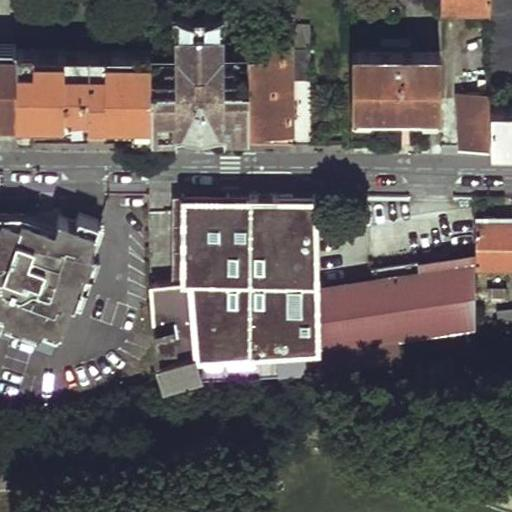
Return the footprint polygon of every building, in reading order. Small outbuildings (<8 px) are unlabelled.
[(440,0),(440,10),(491,11),(491,0),(440,0)] [(511,0),(491,0),(491,11),(491,77),(511,70),(511,0)] [(181,8),(179,8),(179,24),(174,26),(180,43),(180,49),(150,50),(150,56),(150,114),(150,122),(149,128),(156,128),(162,127),(167,126),(174,125),(181,127),(187,128),(195,128),(202,129),(210,128),(217,127),(223,126),(230,127),(239,127),(246,129),(247,57),(247,49),(217,49),(217,43),(223,25),(218,25),(218,7),(216,9),(213,10),(209,11),(204,12),(200,12),(196,12),(192,11),(188,11),(184,9),(181,8)] [(296,25),(295,43),(309,43),(309,25),(296,25)] [(270,56),(247,57),(246,129),(246,130),(291,131),(288,43),(270,43),(270,56)] [(0,111),(18,112),(18,52),(18,46),(0,46),(0,111)] [(18,52),(18,112),(32,112),(32,118),(135,121),(135,115),(150,114),(150,56),(133,56),(134,50),(35,46),(35,52),(18,52)] [(351,48),(351,115),(371,115),(371,107),(420,107),(420,115),(440,115),(441,48),(351,48)] [(300,58),(300,88),(316,88),(316,58),(300,58)] [(492,102),(492,87),(466,87),(467,126),(460,126),(460,144),(492,145),(492,102)] [(511,102),(492,102),(492,145),(511,145),(511,102)] [(320,365),(321,253),(321,193),(291,193),(174,192),(173,278),(146,278),(156,385),(190,377),(320,365)] [(0,303),(2,305),(0,309),(0,311),(38,324),(41,314),(58,320),(66,298),(73,301),(93,246),(87,244),(95,220),(76,214),(74,222),(58,216),(53,228),(20,216),(18,220),(0,214),(0,215),(0,303)] [(471,251),(472,261),(511,261),(511,220),(471,220),(471,251)] [(329,253),(321,253),(320,365),(396,354),(394,334),(473,324),(472,261),(471,251),(369,264),(368,225),(347,224),(347,233),(329,232),(329,253)] [(511,303),(499,304),(500,317),(511,316),(511,303)] [(121,511),(65,492),(58,511),(121,511)]
